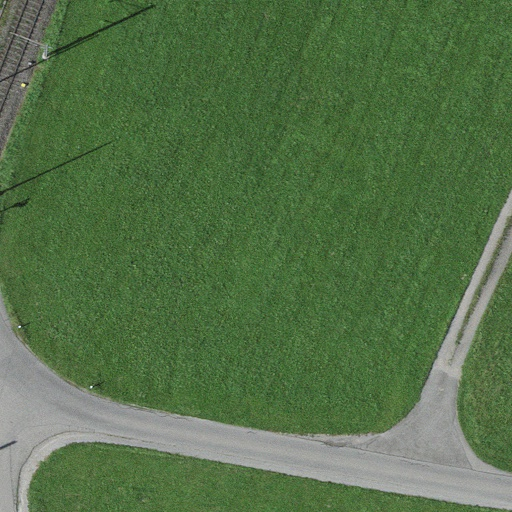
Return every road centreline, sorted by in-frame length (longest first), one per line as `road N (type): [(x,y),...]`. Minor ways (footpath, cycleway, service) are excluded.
road 1 (residential): [(0,400),(511,492)]
road 2 (track): [(418,478),(511,268)]
